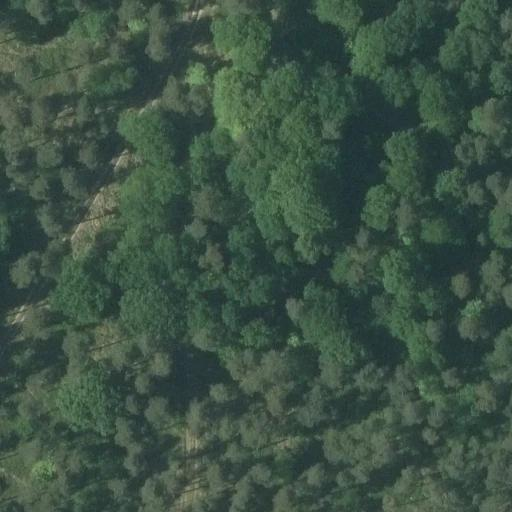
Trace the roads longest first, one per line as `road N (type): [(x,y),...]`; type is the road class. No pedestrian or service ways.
road 1 (track): [(194,0),(166,70),(0,342)]
road 2 (track): [(511,206),(213,0)]
